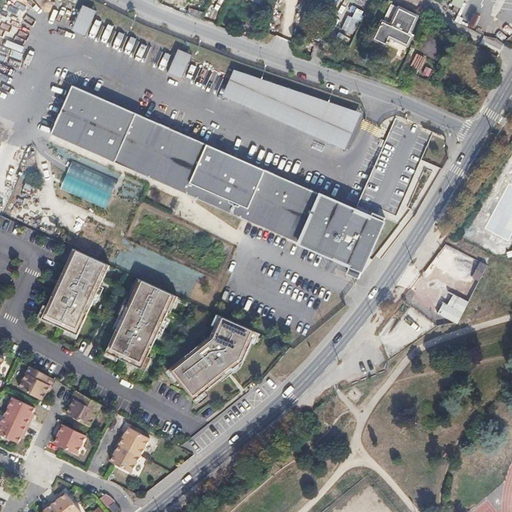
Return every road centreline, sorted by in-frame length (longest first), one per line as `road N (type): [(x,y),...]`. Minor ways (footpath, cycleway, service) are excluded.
road 1 (secondary): [(151,511),(325,359),(368,309),(483,132)]
road 2 (unknown): [(0,113),(23,103),(60,62),(84,58),(342,167),(358,157),(385,97)]
road 3 (residential): [(483,132),(124,0)]
